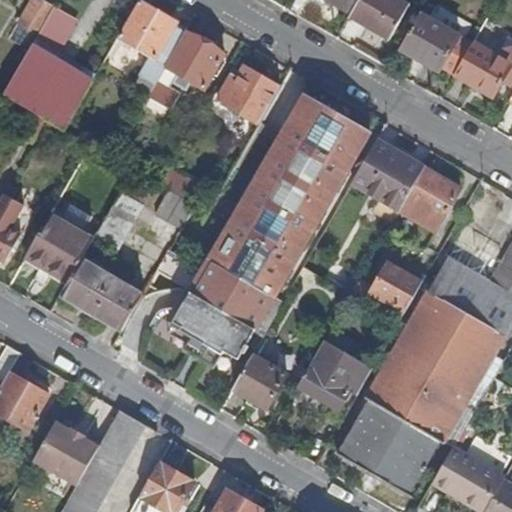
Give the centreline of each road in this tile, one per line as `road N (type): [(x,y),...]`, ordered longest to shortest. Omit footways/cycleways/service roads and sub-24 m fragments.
road 1 (residential): [(0,311),(344,511)]
road 2 (residential): [(511,174),(212,0)]
